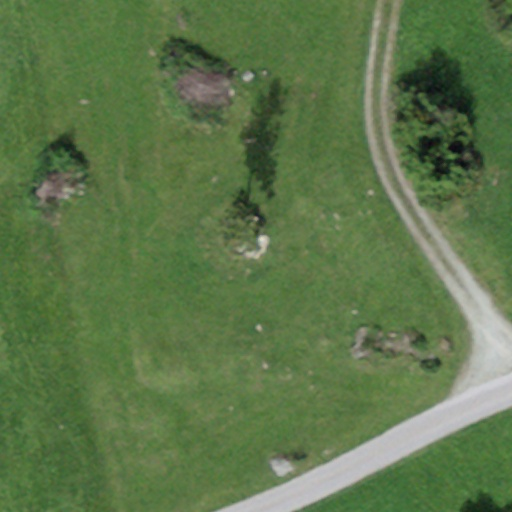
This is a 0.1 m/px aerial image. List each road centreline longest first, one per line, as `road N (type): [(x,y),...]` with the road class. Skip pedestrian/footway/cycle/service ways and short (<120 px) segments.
road 1 (track): [(511,371),(395,158),(404,0)]
road 2 (track): [(274,511),(511,394)]
